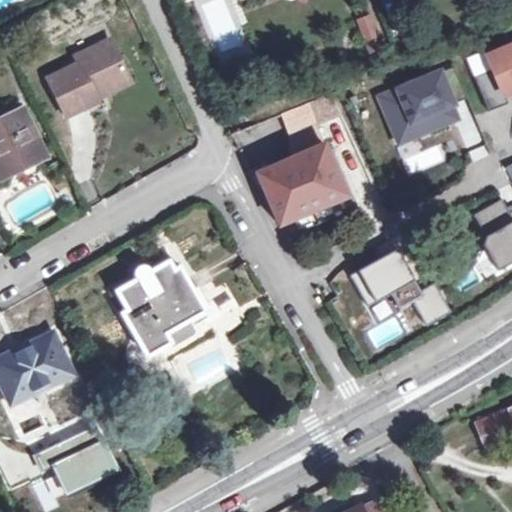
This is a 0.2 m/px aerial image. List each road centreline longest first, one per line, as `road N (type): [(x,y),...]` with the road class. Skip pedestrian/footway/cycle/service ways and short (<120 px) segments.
road 1 (unclassified): [(367,418),(228,156)]
road 2 (residential): [(0,293),(228,156)]
road 3 (primary): [(201,511),(367,418)]
road 4 (residential): [(228,156),(158,0)]
road 5 (primary): [(367,418),(511,336)]
